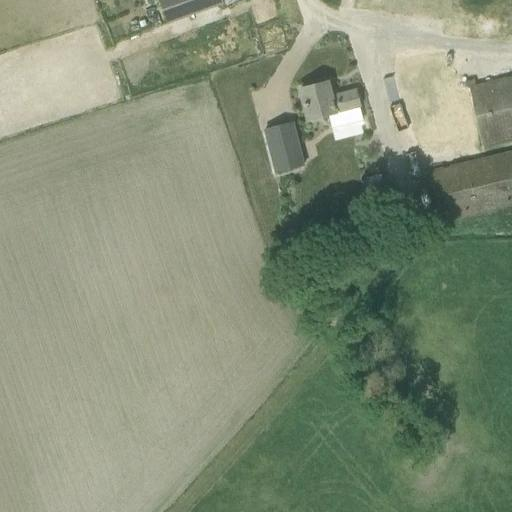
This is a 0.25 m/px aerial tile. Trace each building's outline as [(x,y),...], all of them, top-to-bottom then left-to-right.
[(219,0),(157,0),(167,24),(221,5),(219,0)] [(433,18),(434,14),(435,0),(353,0),(353,9),(433,18)] [(503,40),(503,33),(505,18),(458,14),(456,36),(503,40)] [(449,54),(415,58),(395,59),(398,97),(452,91),(449,54)] [(511,78),(436,96),(442,116),(409,127),(415,145),(447,135),(446,131),(475,124),(481,148),(511,140),(511,78)] [(299,91),(304,110),(307,121),(328,116),(331,131),(362,122),(354,93),(329,99),(326,84),(299,91)] [(264,131),(269,151),(267,151),(274,175),(304,168),(298,143),(296,144),(291,124),(264,131)] [(511,204),(511,153),(428,172),(439,221),(511,204)]
